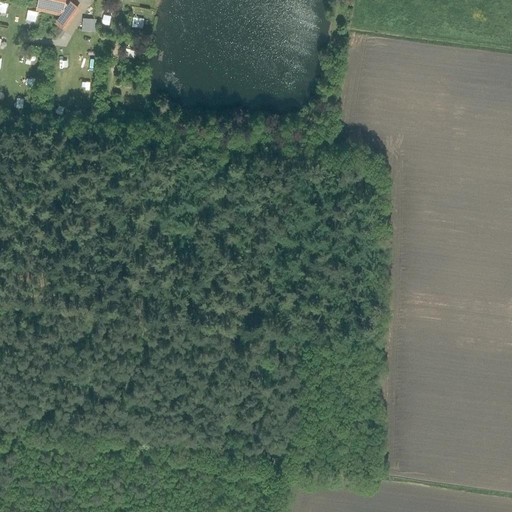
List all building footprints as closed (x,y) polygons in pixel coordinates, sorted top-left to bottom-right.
[(0,0),(0,11),(8,13),(9,2),(0,0)] [(64,30),(79,7),(68,0),(67,0),(53,23),(64,30)] [(103,22),(114,22),(114,13),(104,12),(103,22)] [(84,19),(83,30),(93,30),(94,20),(84,19)] [(80,49),(90,49),(90,38),(80,38),(80,49)] [(132,107),(133,96),(122,95),(121,106),(132,107)]
